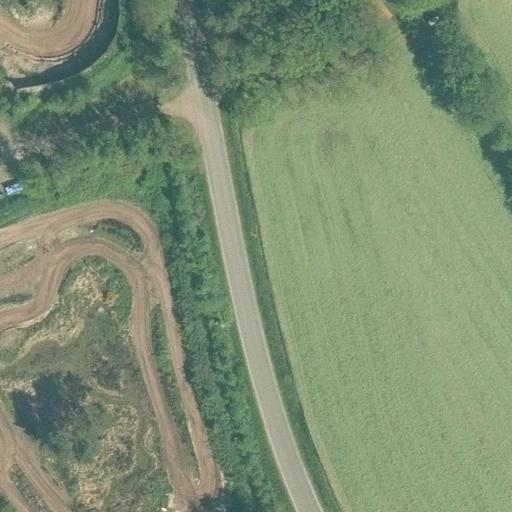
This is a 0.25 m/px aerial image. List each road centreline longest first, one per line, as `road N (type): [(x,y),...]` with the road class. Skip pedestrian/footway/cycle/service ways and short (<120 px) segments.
road 1 (tertiary): [(309,511),(253,341),(187,0)]
road 2 (track): [(205,95),(346,51),(434,0)]
road 3 (track): [(205,95),(0,159)]
